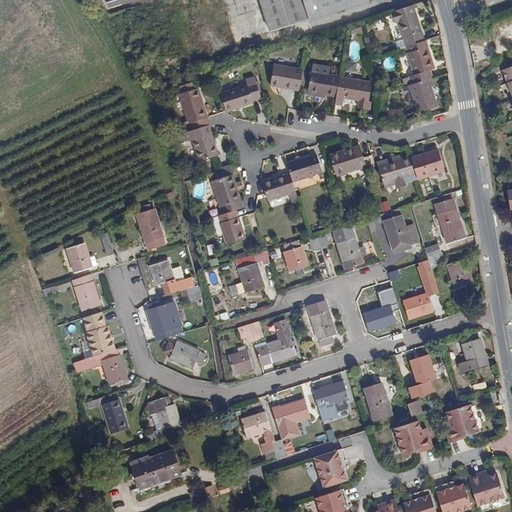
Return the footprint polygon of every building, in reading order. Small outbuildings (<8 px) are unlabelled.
[(367,0),(262,0),(272,31),(367,0)] [(424,40),(412,4),(395,9),(396,12),(393,12),(396,23),(399,22),(406,46),(424,40)] [(361,24),(351,27),(351,32),(364,34),(361,24)] [(431,77),(433,77),(431,70),(432,69),(430,61),(432,60),(427,46),(407,53),(414,73),(409,75),(411,84),(431,77)] [(312,70),(329,73),(330,65),(313,62),(312,70)] [(300,86),(303,69),(274,64),(270,85),(285,87),(286,84),(300,86)] [(511,68),(503,72),(511,94),(511,68)] [(340,76),(340,75),(329,73),(312,70),(308,92),(325,95),(336,96),(340,76)] [(372,82),(340,76),(336,96),(335,104),(343,105),(344,98),(359,100),(358,107),(370,109),(371,102),(368,101),(372,82)] [(248,85),(220,94),(226,112),(255,103),(254,100),(261,98),(254,77),(246,80),(248,85)] [(434,85),(431,77),(411,84),(408,85),(417,113),(437,106),(431,87),(434,85)] [(182,124),(184,133),(197,129),(209,125),(202,104),(200,97),(197,88),(195,89),(193,82),(180,86),(182,94),(179,94),(188,122),(182,124)] [(218,155),(209,125),(197,129),(199,136),(192,139),(199,162),(218,155)] [(364,174),(368,172),(366,166),(363,158),(359,145),(330,154),(337,176),(362,167),(364,174)] [(417,179),(418,180),(445,171),(438,149),(411,157),(417,179)] [(310,155),(287,163),(291,174),(293,182),(316,174),(316,173),(318,172),(322,171),(317,155),(311,157),(310,155)] [(374,163),(372,155),(363,158),(366,166),(373,163),(374,163)] [(417,179),(411,157),(410,155),(401,158),(388,162),(387,159),(377,163),(385,187),(395,184),(397,189),(407,186),(406,182),(417,179)] [(366,166),(368,172),(375,170),(373,163),(366,166)] [(239,171),(237,165),(230,167),(232,173),(239,171)] [(230,167),(210,174),(223,215),(236,211),(244,208),(242,204),(238,191),(235,183),(232,173),(230,167)] [(293,182),(291,174),(284,176),(283,175),(263,181),(268,200),(290,193),(290,192),(296,190),(293,182)] [(242,181),(235,183),(238,191),(245,188),(242,181)] [(378,204),(380,213),(391,210),(389,201),(378,204)] [(152,210),(150,204),(139,208),(141,213),(137,215),(146,244),(145,244),(147,250),(164,244),(162,238),(164,237),(161,229),(165,228),(162,220),(159,221),(155,209),(152,210)] [(406,227),(400,208),(381,214),(366,219),(370,233),(381,229),(380,223),(384,222),(393,250),(412,244),(419,242),(414,225),(406,227)] [(465,238),(456,209),(438,214),(447,244),(465,238)] [(199,211),(192,212),(193,225),(201,223),(199,211)] [(236,211),(223,215),(218,217),(223,234),(227,244),(246,238),(239,216),(238,217),(236,211)] [(218,217),(212,219),(217,236),(223,234),(218,217)] [(333,229),(345,270),(364,264),(362,257),(367,255),(364,247),(359,249),(351,223),(345,226),(333,229)] [(329,243),(326,231),(310,236),(308,237),(312,249),(315,251),(328,247),(329,243)] [(114,253),(108,232),(101,235),(107,256),(114,253)] [(298,240),(284,245),(286,251),(284,252),(290,272),(296,269),(303,267),(308,265),(302,246),(301,247),(298,240)] [(124,251),(119,241),(113,244),(118,254),(124,251)] [(93,268),(92,266),(90,258),(85,243),(67,248),(74,273),(93,268)] [(413,247),(412,244),(393,250),(394,254),(413,247)] [(442,255),(440,248),(427,253),(429,259),(419,262),(420,266),(418,267),(424,282),(426,282),(427,283),(435,280),(431,266),(442,262),(440,256),(442,255)] [(266,250),(236,260),(243,282),(246,292),(265,287),(257,263),(262,261),(263,266),(271,264),(266,250)] [(209,261),(211,267),(219,265),(217,258),(209,261)] [(473,283),(466,259),(447,265),(456,289),(473,283)] [(185,289),(194,286),(192,278),(185,280),(184,277),(174,279),(168,261),(150,266),(156,285),(162,284),(163,287),(168,285),(172,293),(185,289)] [(303,267),(296,269),(298,277),(305,274),(303,267)] [(102,306),(91,274),(72,281),(82,312),(102,306)] [(393,291),(390,280),(383,282),(386,293),(393,291)] [(246,292),(243,282),(236,284),(239,295),(246,292)] [(168,285),(163,287),(166,295),(172,293),(168,285)] [(198,292),(196,285),(194,286),(185,289),(187,295),(198,292)] [(43,290),(46,296),(56,292),(54,286),(43,290)] [(433,312),(426,290),(417,292),(418,296),(404,301),(409,319),(433,312)] [(200,298),(198,292),(187,295),(189,302),(200,298)] [(319,340),(327,337),(337,334),(325,300),(308,305),(317,335),(319,340)] [(173,329),(167,309),(166,305),(157,307),(151,309),(148,310),(155,335),(157,334),(158,340),(185,332),(183,326),(173,329)] [(177,305),(167,309),(173,329),(183,326),(177,305)] [(396,324),(390,305),(364,313),(369,332),(396,324)] [(105,310),(58,326),(60,333),(90,323),(98,347),(116,340),(105,310)] [(229,318),(228,312),(220,314),(222,320),(229,318)] [(264,338),(259,321),(237,329),(241,339),(246,338),(248,343),(264,338)] [(328,344),(327,337),(319,340),(317,335),(313,337),(317,347),(328,344)] [(273,362),(297,354),(291,337),(267,344),(273,362)] [(461,373),(487,364),(480,339),(462,344),(468,361),(459,364),(461,373)] [(178,341),(176,344),(173,351),(169,358),(192,368),(196,362),(202,364),(206,354),(178,341)] [(118,349),(107,352),(109,358),(120,355),(118,349)] [(254,368),(248,350),(239,353),(229,356),(235,374),(254,368)] [(73,363),(77,374),(103,365),(110,385),(128,379),(120,355),(109,358),(107,352),(73,363)] [(418,384),(450,375),(445,361),(431,365),(428,354),(410,360),(418,384)] [(349,399),(344,381),(313,391),(319,408),(334,403),(337,412),(347,408),(345,400),(349,399)] [(487,387),(485,382),(473,386),(474,391),(487,387)] [(393,415),(382,383),(364,388),(375,421),(393,415)] [(89,410),(101,406),(114,402),(112,394),(87,403),(89,410)] [(167,435),(189,428),(187,420),(180,421),(175,404),(172,405),(168,406),(165,397),(151,402),(148,411),(149,415),(151,414),(156,413),(162,429),(165,428),(167,435)] [(114,402),(101,406),(111,434),(130,428),(120,400),(114,402)] [(310,417),(305,400),(273,410),(278,427),(310,417)] [(411,416),(422,412),(418,401),(408,404),(411,416)] [(442,423),(448,443),(465,438),(464,436),(477,431),(468,404),(445,412),(448,421),(442,423)] [(272,431),(265,412),(242,420),(248,438),(272,431)] [(157,431),(162,429),(156,413),(151,414),(157,431)] [(397,434),(405,457),(433,448),(428,435),(430,434),(425,418),(405,425),(407,431),(397,434)] [(159,438),(167,435),(165,428),(162,429),(157,431),(159,438)] [(329,442),(336,440),(333,429),(326,431),(329,442)] [(147,434),(149,442),(159,438),(157,431),(147,434)] [(277,458),(295,453),(291,442),(284,444),(282,440),(272,443),(277,458)] [(314,458),(324,487),(347,480),(343,467),(348,466),(342,449),(314,458)] [(140,488),(181,474),(172,451),(132,465),(140,488)] [(487,471),(468,477),(478,505),(505,495),(497,473),(489,476),(487,471)] [(90,481),(77,484),(80,497),(92,494),(90,481)] [(436,489),(442,511),(455,511),(472,507),(464,483),(454,487),(453,483),(436,489)] [(230,491),(227,484),(219,487),(222,494),(230,491)] [(197,490),(201,501),(215,496),(211,485),(197,490)] [(194,504),(201,501),(197,490),(190,493),(194,504)] [(343,490),(317,498),(321,511),(347,511),(346,508),(349,507),(343,490)] [(403,503),(406,511),(436,511),(429,491),(412,497),(413,500),(403,503)] [(369,510),(369,511),(399,511),(395,497),(376,503),(378,508),(369,510)]
